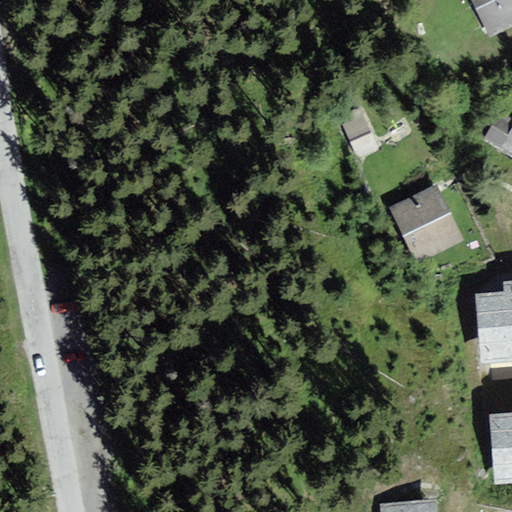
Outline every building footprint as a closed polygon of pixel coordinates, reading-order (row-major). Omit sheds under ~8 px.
[(511,0),(471,0),(490,40),(511,30),(511,0)] [(359,152),(380,142),(361,106),(341,116),(359,152)] [(511,122),(500,116),(484,144),(511,160),(511,122)] [(437,189),(390,212),(417,268),(464,245),(437,189)] [(505,297),(476,299),(480,368),(511,366),(511,286),(504,287),(505,297)] [(511,417),(490,420),(497,491),(511,489),(511,417)]
